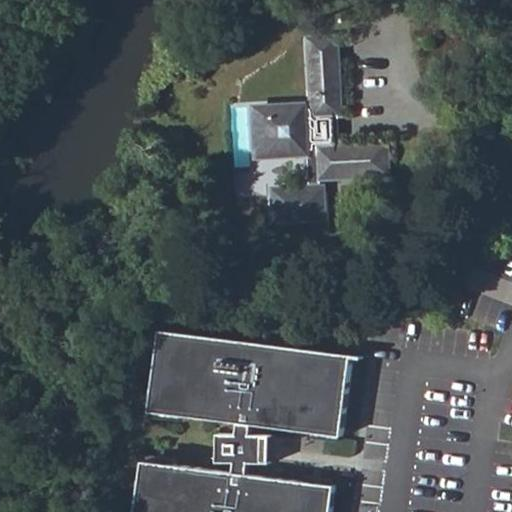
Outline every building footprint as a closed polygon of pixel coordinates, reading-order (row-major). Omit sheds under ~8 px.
[(332,117),(334,146),(341,146),(340,118),(345,117),(341,37),(310,38),(311,61),(322,61),(323,64),(333,64),(337,118),(332,117)] [(322,61),(311,61),(312,104),(255,107),(258,157),(307,154),(309,186),(274,188),(275,221),(328,219),(326,192),(320,192),(319,182),(319,172),(389,168),(388,145),(341,146),(334,146),(332,117),(337,118),(333,64),(323,64),(322,61)] [(319,172),(319,182),(389,178),(389,168),(319,172)] [(77,295),(85,301),(90,295),(103,299),(114,276),(97,267),(77,295)] [(345,441),(354,360),(138,333),(128,414),(241,429),(240,440),(221,440),(221,468),(239,468),(237,478),(122,464),(115,511),(335,511),(338,491),(251,480),(253,469),(267,469),(267,462),(272,463),(274,450),(267,449),(267,441),(254,440),(256,430),(345,441)]
